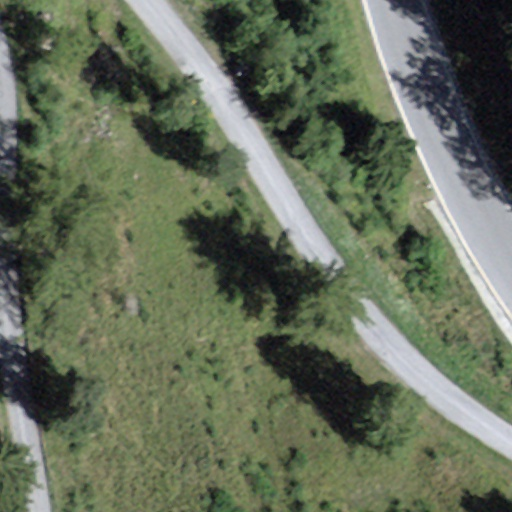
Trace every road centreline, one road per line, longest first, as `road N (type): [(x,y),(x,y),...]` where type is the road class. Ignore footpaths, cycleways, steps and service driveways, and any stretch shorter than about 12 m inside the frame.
road 1 (unclassified): [(146,0),(325,262),(435,394),(511,444)]
road 2 (tertiary): [(511,262),(458,187),(386,0)]
road 3 (unclassified): [(37,511),(0,260)]
